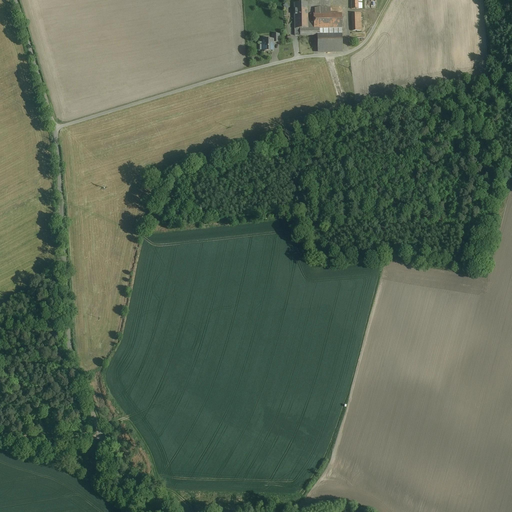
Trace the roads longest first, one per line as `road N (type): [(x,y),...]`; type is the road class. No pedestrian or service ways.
road 1 (unclassified): [(132,511),(74,364),(56,133),(16,0)]
road 2 (track): [(98,428),(128,419),(161,486),(191,490),(192,511)]
